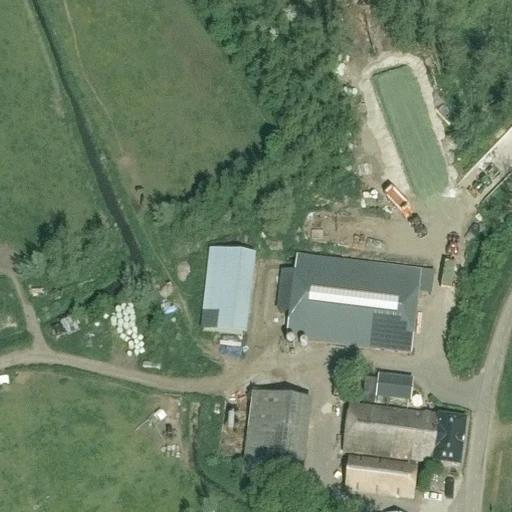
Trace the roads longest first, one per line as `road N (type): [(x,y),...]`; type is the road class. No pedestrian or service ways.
road 1 (track): [(0,362),(62,360),(218,392)]
road 2 (unclassified): [(472,511),(485,393),(511,304)]
